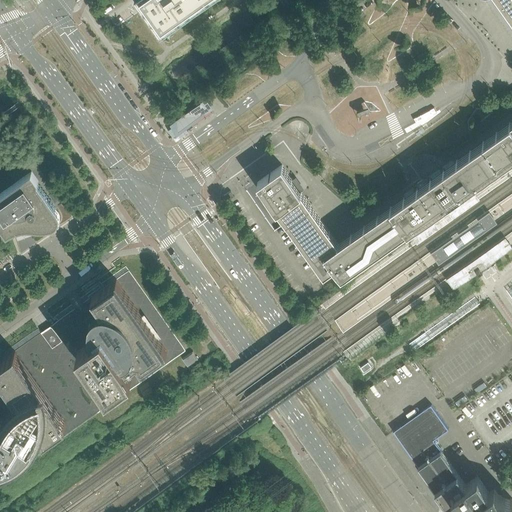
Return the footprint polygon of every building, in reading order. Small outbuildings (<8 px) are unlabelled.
[(140,0),(161,30),(203,0),(140,0)] [(511,0),(500,0),(511,16),(511,0)] [(190,124),(210,109),(204,100),(184,115),(190,124)] [(190,124),(184,115),(171,124),(173,127),(177,132),(185,127),(190,124)] [(341,279),(404,234),(421,222),(430,215),(436,223),(449,214),(445,208),(472,189),(471,188),(470,187),(511,157),(511,121),(338,244),(282,165),(257,182),(263,190),(324,276),(334,269),(341,279)] [(38,182),(39,181),(32,171),(0,193),(0,226),(7,235),(9,233),(13,231),(17,229),(21,228),(25,227),(29,227),(33,227),(37,228),(42,228),(46,227),(50,227),(54,225),(58,223),(60,219),(60,215),(58,211),(38,182)] [(475,194),(412,239),(417,247),(481,202),(475,194)] [(486,209),(428,251),(439,266),(497,224),(486,209)] [(502,235),(443,277),(452,290),(511,247),(502,235)] [(0,481),(4,480),(185,351),(126,266),(80,299),(74,290),(65,296),(71,305),(55,317),(58,321),(41,333),(38,328),(0,355),(0,481)] [(414,351),(454,321),(453,319),(453,318),(451,316),(411,345),(413,347),(413,348),(414,351)] [(198,359),(193,351),(182,359),(188,366),(198,359)] [(449,429),(431,404),(394,430),(451,511),(506,511),(511,504),(511,498),(498,494),(497,493),(494,489),(489,492),(478,476),(466,484),(464,481),(434,439),(449,429)]
